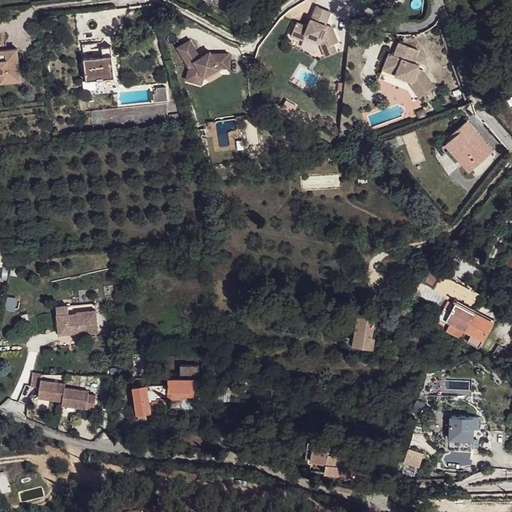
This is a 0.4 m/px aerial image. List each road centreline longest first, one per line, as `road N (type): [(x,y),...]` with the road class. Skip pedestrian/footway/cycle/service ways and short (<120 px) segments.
road 1 (residential): [(364,499),(263,467),(82,444),(0,409)]
road 2 (residential): [(511,142),(474,96),(438,0)]
road 3 (residential): [(364,499),(511,482)]
